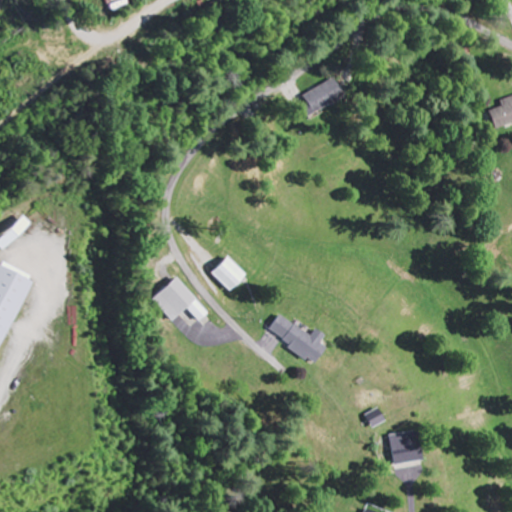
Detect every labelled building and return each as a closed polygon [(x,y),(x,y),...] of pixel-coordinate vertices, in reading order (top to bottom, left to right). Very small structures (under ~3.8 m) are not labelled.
[(343,101),(335,82),(305,94),(312,113),(343,101)] [(511,125),(511,99),(502,102),(504,109),(492,112),(496,130),(511,125)] [(250,277),(231,259),(215,277),(234,294),(250,277)] [(0,344),(29,281),(0,267),(0,344)] [(173,324),(188,310),(200,324),(210,315),(178,280),(153,302),(173,324)] [(311,338),(279,316),(268,334),(316,366),(327,350),(321,346),(326,338),(315,331),(311,338)] [(387,424),(380,410),(366,417),(374,431),(387,424)] [(397,468),(425,461),(418,432),(390,438),(397,468)]
